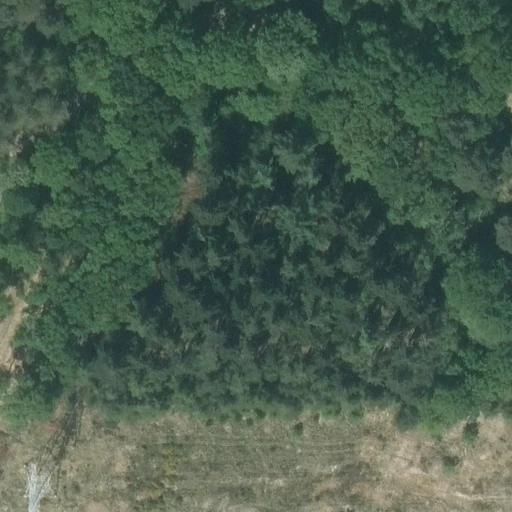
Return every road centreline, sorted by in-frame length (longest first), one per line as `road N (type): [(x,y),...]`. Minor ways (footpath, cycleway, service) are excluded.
road 1 (track): [(511,112),(454,111),(195,22),(163,31),(49,123)]
road 2 (track): [(56,27),(159,26),(189,0)]
road 3 (track): [(49,123),(0,241)]
